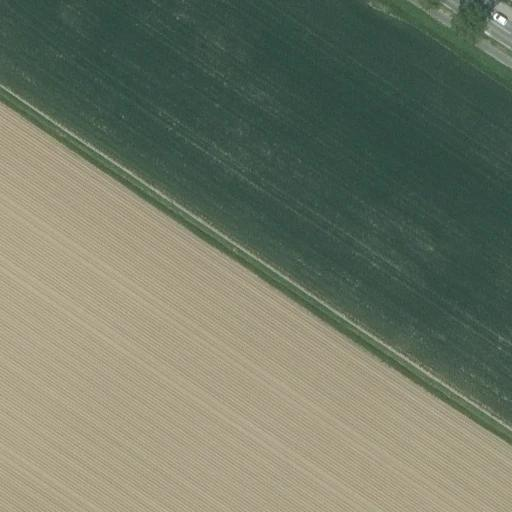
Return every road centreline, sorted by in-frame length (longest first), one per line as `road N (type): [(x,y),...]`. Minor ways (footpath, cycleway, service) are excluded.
road 1 (track): [(0,27),(42,75),(165,268),(322,418),(511,498)]
road 2 (motorway): [(177,511),(406,0)]
road 3 (motorway): [(350,0),(123,511)]
road 4 (motorway): [(35,6),(8,175),(6,511)]
road 5 (primary): [(120,0),(511,173)]
road 6 (primary): [(511,117),(258,0)]
